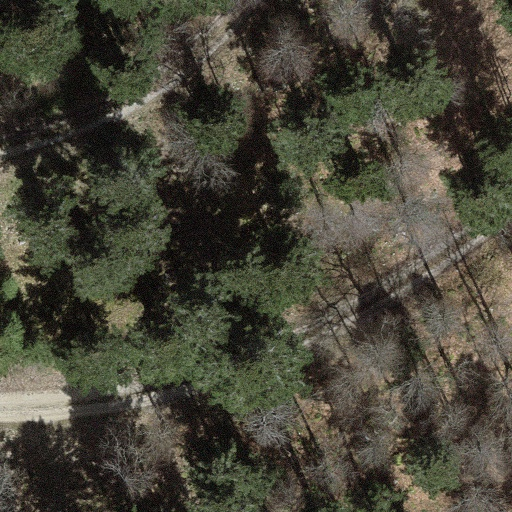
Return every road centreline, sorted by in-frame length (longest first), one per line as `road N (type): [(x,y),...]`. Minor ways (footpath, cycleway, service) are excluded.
road 1 (track): [(0,365),(188,400),(402,338),(511,243)]
road 2 (track): [(0,118),(34,121),(210,0)]
